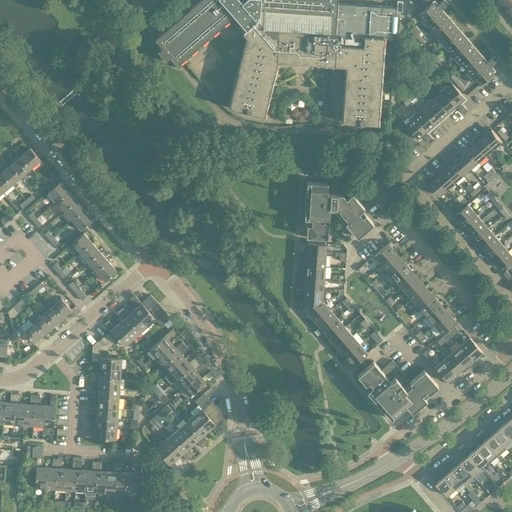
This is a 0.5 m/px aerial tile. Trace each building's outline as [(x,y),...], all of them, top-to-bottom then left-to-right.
[(198,0),(158,36),(154,39),(161,47),(159,48),(157,51),(165,60),(168,58),(169,57),(176,65),(231,17),(232,19),(243,31),(249,37),(231,107),(262,115),(276,59),(298,60),(297,65),(304,66),(305,61),(348,64),(344,121),(376,123),(382,37),(392,38),(392,30),(395,30),(396,14),(393,14),(394,7),(337,3),(337,0),(198,0)] [(410,17),(429,0),(422,0),(407,13),(410,17)] [(441,9),(448,3),(445,0),(443,0),(438,5),(434,0),(418,14),(479,84),(495,70),(491,66),(497,60),(493,56),(487,62),(441,9)] [(419,34),(421,31),(416,25),(410,30),(422,44),(425,41),(419,34)] [(462,89),(465,87),(453,73),(450,76),(462,89)] [(461,103),(465,99),(452,83),(405,124),(419,139),(423,136),(429,142),(433,138),(427,132),(457,107),(462,113),(467,109),(461,103)] [(413,145),(416,142),(399,122),(396,125),(413,145)] [(494,148),(502,141),(492,129),(484,136),(494,148)] [(487,155),(494,148),(484,136),(476,143),(487,155)] [(479,161),(487,155),(476,143),(469,149),(479,161)] [(31,168),(40,159),(30,148),(21,156),(31,168)] [(471,168),(479,161),(469,149),(461,156),(471,168)] [(21,176),(31,168),(21,156),(11,164),(21,176)] [(463,175),(471,168),(461,156),(453,163),(463,175)] [(455,182),(463,175),(453,163),(445,170),(455,182)] [(12,184),(21,176),(11,164),(2,173),(12,184)] [(495,171),(491,167),(487,171),(490,175),(493,178),(498,174),(495,171)] [(448,188),(455,182),(445,170),(437,176),(448,188)] [(0,189),(2,192),(12,184),(2,173),(0,174),(0,189)] [(440,195),(448,188),(437,176),(429,183),(440,195)] [(47,187),(53,182),(50,178),(44,183),(47,187)] [(56,201),(67,191),(59,181),(48,191),(56,201)] [(327,192),(327,182),(306,181),(303,218),(307,218),(305,236),(327,237),(329,206),(335,207),(347,220),(344,222),(357,237),(373,223),(361,209),(364,207),(351,192),(348,195),(344,190),(330,189),(329,192),(327,192)] [(41,192),(47,187),(44,183),(38,188),(41,192)] [(477,192),(475,189),(473,186),(470,183),(465,187),(470,193),(470,192),(473,196),(477,192)] [(64,210),(76,200),(67,191),(56,201),(64,210)] [(28,203),(34,198),(31,195),(25,200),(28,203)] [(458,209),(467,201),(465,198),(455,206),(458,209)] [(23,208),(28,203),(25,200),(20,205),(23,208)] [(73,220),(84,210),(76,200),(64,210),(73,220)] [(463,222),(475,211),(468,204),(456,214),(463,222)] [(81,229),(92,219),(84,210),(73,220),(81,229)] [(477,214),(480,212),(478,210),(475,212),(475,211),(463,222),(470,230),(482,219),(477,214)] [(10,219),(16,214),(13,211),(7,216),(10,219)] [(33,221),(36,218),(31,212),(28,215),(33,221)] [(4,224),(10,219),(7,216),(1,221),(4,224)] [(38,227),(41,224),(36,218),(33,221),(38,227)] [(489,223),(486,224),(482,219),(470,230),(476,237),(488,227),(491,225),(489,223)] [(495,235),(488,227),(476,237),(483,245),(495,235)] [(50,240),(53,237),(48,231),(45,234),(50,240)] [(80,252),(91,242),(83,233),(72,243),(80,252)] [(490,253),(502,243),(495,235),(483,245),(490,253)] [(55,245),(58,243),(53,237),(50,240),(55,245)] [(391,247),(394,245),(390,241),(373,255),(381,264),(395,251),(391,247)] [(88,262),(100,251),(91,242),(80,252),(88,262)] [(325,255),(326,243),(307,242),(307,248),(304,248),(303,253),(325,255)] [(497,261),(509,251),(502,243),(490,253),(497,261)] [(97,271),(108,261),(100,251),(88,262),(97,271)] [(402,254),(400,256),(395,251),(381,264),(388,273),(405,258),(402,254)] [(503,269),(511,261),(511,254),(509,251),(497,261),(503,269)] [(325,266),(325,255),(303,253),(303,259),(306,259),(305,265),(325,266)] [(406,264),(409,262),(405,258),(388,273),(396,281),(410,269),(406,264)] [(105,281),(116,271),(108,261),(97,271),(105,281)] [(58,272),(61,269),(56,263),(53,266),(58,272)] [(324,278),(325,266),(305,265),(305,271),(302,271),(302,276),(324,278)] [(63,278),(66,275),(61,269),(58,272),(63,278)] [(417,271),(414,273),(410,269),(396,281),(403,290),(420,275),(417,271)] [(511,283),(511,276),(507,270),(503,273),(511,283)] [(421,281),(423,279),(420,275),(403,290),(411,299),(425,286),(421,281)] [(323,289),(324,278),(302,276),(301,281),(304,282),(304,287),(323,289)] [(38,290),(44,285),(41,282),(35,287),(38,290)] [(74,291),(77,288),(72,282),(69,285),(74,291)] [(432,289),(429,291),(425,286),(411,299),(418,307),(435,293),(432,289)] [(32,296),(38,290),(35,287),(29,292),(32,296)] [(322,301),(323,289),(304,287),(303,302),(300,302),(299,308),(322,301)] [(436,299),(438,297),(435,293),(418,307),(426,316),(440,303),(436,299)] [(153,308),(158,304),(150,295),(145,299),(153,308)] [(135,296),(132,299),(137,306),(133,309),(147,325),(155,318),(153,316),(149,312),(153,308),(145,299),(141,303),(135,296)] [(19,307),(25,302),(22,298),(17,303),(19,307)] [(62,318),(71,310),(61,298),(52,307),(62,318)] [(315,322),(330,310),(322,301),(299,308),(303,313),(305,311),(315,322)] [(22,309),(19,307),(17,303),(13,306),(18,312),(22,309)] [(447,306),(444,308),(440,303),(426,316),(433,324),(450,310),(447,306)] [(153,316),(162,308),(158,304),(153,308),(149,312),(153,316)] [(133,309),(130,313),(124,306),(120,309),(140,332),(147,325),(133,309)] [(52,326),(62,318),(52,307),(42,315),(52,326)] [(157,321),(166,313),(162,308),(153,316),(155,318),(155,319),(157,321)] [(132,339),(140,332),(120,309),(116,313),(122,319),(118,323),(132,339)] [(320,332),(337,318),(330,310),(315,322),(319,326),(317,328),(320,332)] [(451,316),(453,314),(450,310),(433,324),(441,333),(455,321),(451,316)] [(161,326),(170,318),(166,313),(157,321),(161,326)] [(43,335),(52,326),(42,315),(33,323),(43,335)] [(330,339),(344,326),(337,318),(320,332),(324,336),(326,334),(330,339)] [(118,323),(114,326),(108,320),(105,323),(111,329),(105,334),(114,344),(119,339),(124,345),(132,339),(118,323)] [(33,343),(43,335),(33,323),(23,331),(33,343)] [(335,350),(352,335),(344,326),(330,339),(334,344),(332,346),(335,350)] [(168,339),(175,334),(172,330),(149,350),(156,357),(171,343),(168,339)] [(109,348),(114,344),(105,334),(101,338),(109,348)] [(345,356),(359,344),(352,335),(335,350),(338,354),(341,352),(345,356)] [(479,357),(484,353),(469,337),(460,344),(473,359),(477,355),(479,357)] [(105,352),(109,348),(101,338),(96,342),(105,352)] [(104,357),(105,352),(96,342),(92,346),(91,361),(100,362),(99,367),(120,369),(121,358),(104,357)] [(162,365),(185,345),(182,342),(175,348),(171,343),(156,357),(162,365)] [(350,367),(367,353),(359,344),(345,356),(349,361),(347,363),(350,367)] [(468,363),(473,359),(460,344),(452,352),(466,369),(470,365),(468,363)] [(181,354),(188,349),(185,345),(162,365),(169,372),(184,358),(181,354)] [(462,372),(466,369),(452,352),(443,359),(455,374),(460,370),(462,372)] [(175,380),(198,360),(201,357),(198,353),(188,363),(184,358),(169,372),(175,380)] [(197,369),(205,362),(201,357),(198,360),(175,380),(182,387),(198,374),(194,370),(196,368),(197,369)] [(451,378),(455,374),(443,359),(434,367),(449,384),(453,380),(451,378)] [(423,369),(410,381),(392,360),(381,369),(373,361),(357,375),(368,388),(366,390),(390,418),(405,405),(411,412),(426,399),(424,397),(437,385),(423,369)] [(119,379),(120,369),(99,367),(99,372),(90,372),(90,376),(119,379)] [(189,395),(211,376),(208,372),(201,378),(198,374),(182,387),(189,395)] [(119,389),(119,379),(90,376),(90,381),(98,382),(98,387),(119,389)] [(118,399),(119,389),(98,387),(98,392),(89,392),(89,397),(118,399)] [(199,406),(208,398),(204,393),(195,401),(197,404),(199,406)] [(13,423),(15,394),(10,394),(10,402),(4,402),(3,423),(13,423)] [(19,403),(19,394),(15,394),(13,423),(22,424),(24,403),(19,403)] [(33,425),(35,395),(30,395),(30,404),(24,403),(22,424),(33,425)] [(39,404),(40,396),(35,395),(33,425),(43,426),(44,405),(39,404)] [(168,399),(164,395),(160,399),(163,403),(168,399)] [(53,426),(55,397),(50,396),(50,405),(44,405),(43,426),(53,426)] [(172,400),(176,405),(182,401),(177,396),(172,400)] [(117,409),(118,399),(89,397),(88,401),(97,402),(96,407),(117,409)] [(203,411),(212,402),(208,398),(199,406),(201,409),(203,411)] [(138,410),(140,410),(141,400),(131,400),(131,409),(133,409),(138,410)] [(207,415),(216,407),(212,402),(203,411),(207,415)] [(207,415),(203,411),(201,409),(199,406),(197,404),(190,411),(193,415),(207,431),(211,427),(217,434),(221,430),(225,427),(223,417),(215,424),(214,424),(211,420),(207,415)] [(167,405),(165,406),(162,409),(167,414),(171,410),(167,405)] [(116,419),(117,409),(96,407),(96,412),(87,412),(87,416),(116,419)] [(211,420),(220,412),(216,407),(207,415),(211,420)] [(161,409),(154,416),(159,421),(166,414),(161,409)] [(223,417),(224,416),(220,412),(211,420),(214,424),(223,417)] [(203,434),(207,431),(193,415),(186,422),(205,444),(209,441),(203,434)] [(116,428),(116,419),(87,416),(87,421),(95,422),(95,427),(116,428)] [(153,416),(149,420),(154,426),(157,421),(153,416)] [(511,421),(510,418),(502,426),(511,437),(511,421)] [(202,447),(205,444),(186,422),(178,428),(192,444),(196,441),(202,447)] [(511,437),(502,426),(493,433),(505,446),(511,440),(511,441),(511,437)] [(115,439),(116,428),(95,427),(95,432),(86,432),(86,437),(115,439)] [(188,448),(192,444),(178,428),(170,435),(190,458),(194,455),(188,448)] [(507,448),(505,446),(493,433),(485,440),(499,455),(500,454),(507,448)] [(186,461),(190,458),(170,435),(163,442),(176,457),(180,454),(186,461)] [(500,454),(499,455),(485,440),(477,447),(489,460),(491,462),(497,457),(500,460),(503,457),(500,454)] [(172,461),(176,457),(163,442),(155,449),(175,471),(179,468),(172,461)] [(491,462),(489,460),(477,447),(469,454),(482,469),(484,468),(491,462)] [(484,468),(482,469),(469,454),(461,461),(474,476),(481,471),(483,474),(487,471),(484,468)] [(41,466),(42,458),(36,457),(35,478),(33,478),(32,487),(45,488),(46,467),(41,466)] [(55,488),(57,459),(52,458),(51,467),(46,467),(45,488),(55,488)] [(61,468),(61,459),(57,459),(55,488),(65,489),(66,468),(61,468)] [(75,490),(77,460),(72,460),(71,468),(66,468),(65,489),(75,490)] [(81,469),(81,460),(77,460),(75,490),(85,491),(86,469),(81,469)] [(95,491),(97,461),(91,461),(91,470),(86,469),(85,491),(85,495),(95,496),(95,491)] [(101,470),(101,462),(97,461),(95,491),(105,492),(106,471),(101,470)] [(468,482),(474,476),(461,461),(453,468),(464,481),(466,483),(468,482)] [(114,493),(116,463),(112,463),(111,471),(106,471),(105,492),(114,493)] [(121,472),(121,463),(116,463),(114,493),(124,493),(126,472),(121,472)] [(136,485),(137,464),(132,464),(131,473),(126,472),(124,493),(137,494),(138,485),(136,485)] [(466,483),(464,481),(453,468),(444,475),(458,490),(464,485),(467,488),(470,485),(468,482),(466,483)] [(458,491),(458,490),(444,475),(436,482),(447,495),(456,488),(458,491)] [(494,490),(498,487),(493,482),(489,486),(493,491),(494,490)] [(461,511),(468,511),(473,508),(469,503),(461,511)]
